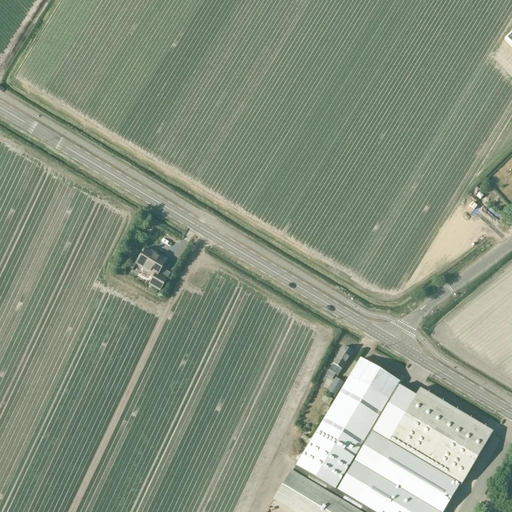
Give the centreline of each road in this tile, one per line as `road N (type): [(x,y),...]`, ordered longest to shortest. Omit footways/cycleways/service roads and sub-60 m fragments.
road 1 (secondary): [(395,344),(0,110)]
road 2 (unclassified): [(395,344),(423,310),(511,241)]
road 3 (secondary): [(511,414),(395,344)]
